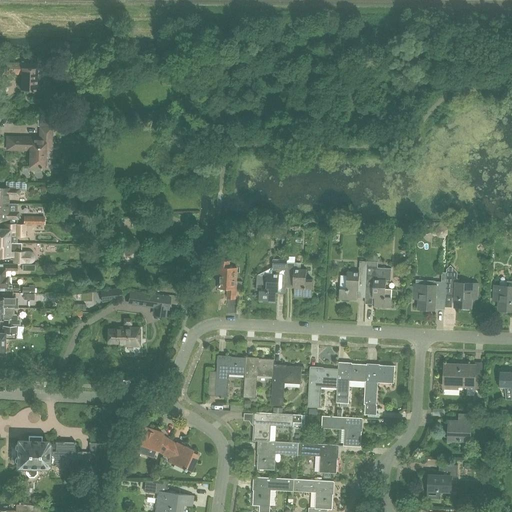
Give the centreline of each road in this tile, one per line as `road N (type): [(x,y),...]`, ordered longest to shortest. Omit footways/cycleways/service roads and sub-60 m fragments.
road 1 (residential): [(420,337),(214,326),(192,336),(159,403)]
road 2 (residential): [(0,395),(159,403)]
road 3 (residential): [(159,403),(222,445),(217,511)]
road 4 (residential): [(420,337),(413,428),(388,459)]
